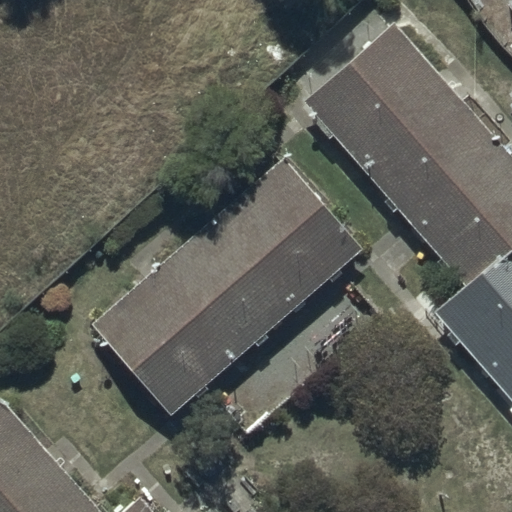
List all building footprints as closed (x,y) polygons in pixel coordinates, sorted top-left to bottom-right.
[(317,105),(472,279),(511,243),(511,145),(406,26),(317,105)] [(357,238),(285,154),(96,316),(168,399),(357,238)] [(440,308),(511,390),(511,243),(472,279),(440,308)] [(97,511),(3,397),(0,399),(0,511),(97,511)] [(135,511),(161,511),(151,499),(135,511)]
